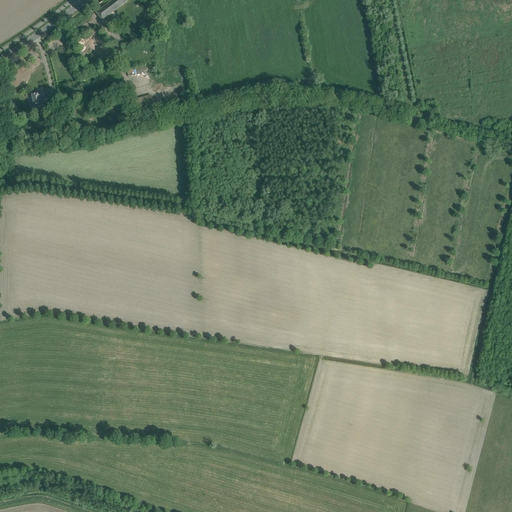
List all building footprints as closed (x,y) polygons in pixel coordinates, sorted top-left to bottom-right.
[(127,1),(126,0),(112,0),(96,13),(101,20),(127,1)] [(145,65),(126,70),(128,76),(147,71),(145,65)] [(154,108),(151,95),(132,99),(129,86),(124,87),(128,101),(130,100),(133,111),(138,109),(139,112),(154,108)] [(46,105),(43,93),(32,95),(34,108),(46,105)] [(114,98),(104,101),(106,109),(116,106),(114,98)]
